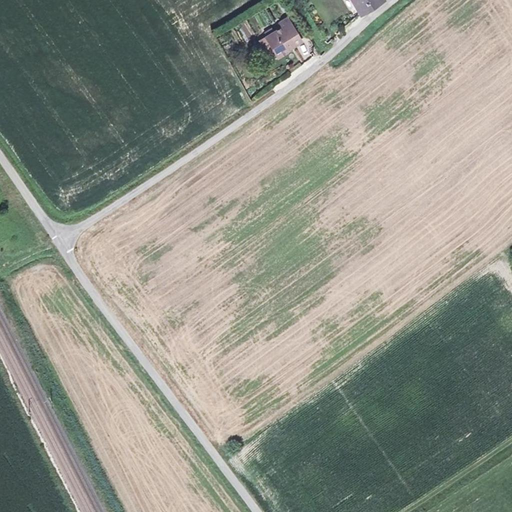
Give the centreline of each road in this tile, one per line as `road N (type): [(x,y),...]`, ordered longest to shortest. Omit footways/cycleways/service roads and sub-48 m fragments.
road 1 (unclassified): [(392,0),(320,65),(60,241)]
road 2 (unclassified): [(257,511),(60,241)]
